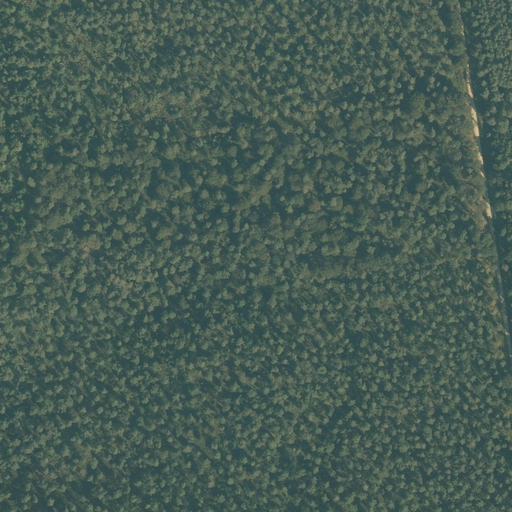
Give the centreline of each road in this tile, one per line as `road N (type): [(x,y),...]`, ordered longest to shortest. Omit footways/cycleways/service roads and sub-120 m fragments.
road 1 (track): [(456,0),(511,360)]
road 2 (track): [(495,251),(201,296)]
